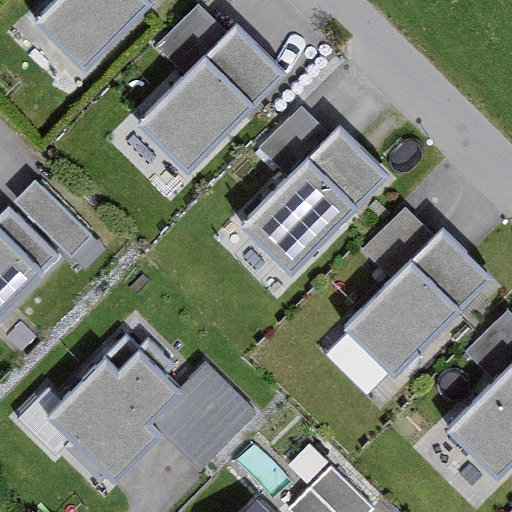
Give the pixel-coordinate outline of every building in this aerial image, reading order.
[(93,72),(162,0),(52,0),(36,17),(93,72)] [(199,174),(296,75),(244,24),(231,38),(202,9),(158,54),(183,78),(143,119),(199,174)] [(297,276),(394,176),(342,126),(329,139),(299,111),(255,156),(280,180),(240,221),(297,276)] [(37,183),(17,202),(71,255),(90,236),(37,183)] [(404,371),(501,272),(449,222),(436,235),(407,207),(363,252),(388,276),(348,317),(404,371)] [(0,327),(64,264),(8,209),(0,216),(0,327)] [(507,479),(511,473),(511,317),(509,315),(465,360),(490,384),(450,425),(507,479)] [(53,407),(127,482),(167,443),(195,472),(255,414),(205,362),(186,381),(151,346),(143,354),(126,337),(53,407)] [(331,469),(289,511),(369,511),(372,509),(331,469)] [(272,511),(261,501),(249,511),(272,511)]
